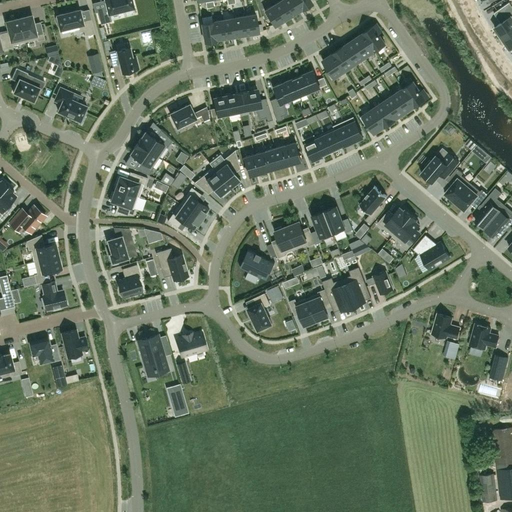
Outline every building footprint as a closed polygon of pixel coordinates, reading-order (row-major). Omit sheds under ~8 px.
[(131,0),(105,0),(107,9),(96,11),(100,24),(111,21),(109,13),(133,7),(131,0)] [(284,0),(278,0),(273,3),(283,19),(292,13),(284,0)] [(284,0),(292,13),(302,8),(296,0),(284,0)] [(310,0),(296,0),(302,8),(311,2),(310,0)] [(511,5),(509,2),(494,13),(501,22),(494,27),(502,38),(511,30),(511,5)] [(274,25),(283,19),(273,3),(264,9),(274,25)] [(82,19),(80,9),(70,12),(70,11),(66,12),(66,13),(57,15),(57,17),(55,17),(57,26),(59,25),(60,30),(78,25),(80,32),(84,31),(85,35),(95,33),(91,17),(82,19)] [(258,31),(255,13),(244,15),(247,33),(258,31)] [(32,15),(19,18),(25,42),(37,39),(37,41),(45,39),(41,24),(34,25),(32,15)] [(234,16),(237,35),(247,33),(244,15),(234,16)] [(237,35),(234,16),(223,18),(226,36),(237,35)] [(13,45),(25,42),(19,18),(6,21),(9,31),(0,33),(0,38),(3,49),(14,47),(13,45)] [(215,38),(226,36),(223,18),(212,20),(215,38)] [(215,38),(212,20),(201,22),(204,41),(216,39),(215,38)] [(375,50),(385,43),(379,33),(382,31),(376,24),(363,33),(375,50)] [(511,30),(502,38),(509,48),(511,46),(511,30)] [(375,50),(363,33),(353,40),(365,57),(375,50)] [(365,57),(353,40),(343,46),(355,64),(365,57)] [(355,64),(343,46),(333,53),(345,70),(355,64)] [(138,68),(135,56),(132,57),(129,47),(117,50),(110,52),(113,65),(120,64),(122,72),(138,68)] [(323,60),(329,70),(327,71),(332,79),(345,70),(333,53),(323,60)] [(95,67),(96,74),(104,75),(101,65),(95,67)] [(28,73),(16,67),(11,78),(18,81),(14,91),(13,91),(13,92),(14,92),(21,95),(26,98),(26,97),(33,100),(33,101),(34,101),(34,100),(39,88),(42,89),(45,82),(34,77),(31,83),(24,80),(28,73)] [(313,70),(303,75),(310,91),(320,87),(313,70)] [(303,75),(303,74),(293,79),(300,95),(310,91),(303,75)] [(300,95),(293,79),(283,83),(290,99),(300,95)] [(423,89),(420,91),(413,81),(403,88),(414,106),(415,106),(428,97),(423,89)] [(277,97),(270,100),(276,121),(282,120),(281,115),(286,114),(283,102),(290,99),(283,83),(272,87),(277,97)] [(66,114),(72,117),(79,120),(80,120),(80,119),(81,119),(83,120),(86,112),(84,111),(86,106),(87,105),(86,105),(70,98),(73,93),(60,87),(55,100),(61,103),(58,110),(58,111),(59,111),(66,114)] [(404,112),(414,106),(403,88),(393,95),(404,112)] [(257,89),(246,91),(250,109),(256,107),(260,119),(266,117),(267,121),(272,119),(271,115),(266,98),(259,99),(257,89)] [(240,111),(250,109),(246,91),(235,93),(240,113),(240,111)] [(240,113),(235,93),(225,96),(229,115),(240,113)] [(393,95),(383,102),(394,119),(404,112),(393,95)] [(229,116),(229,115),(225,96),(214,98),(217,115),(228,113),(229,116)] [(385,126),(395,119),(394,119),(383,102),(373,108),(385,126)] [(176,110),(170,113),(177,127),(201,115),(204,121),(209,118),(206,106),(193,113),(189,104),(183,107),(176,110)] [(360,117),(365,125),(368,123),(374,133),(385,126),(373,108),(360,117)] [(353,141),(363,137),(354,116),(344,121),(353,141)] [(353,141),(344,121),(334,125),(343,146),(353,141)] [(326,134),(334,150),(343,146),(334,125),(334,126),(335,130),(326,134)] [(145,131),(138,142),(159,156),(166,146),(167,147),(172,140),(161,129),(155,138),(145,131)] [(316,139),(314,134),(314,135),(323,155),(324,155),(334,150),(326,134),(316,139)] [(313,160),(323,155),(314,135),(304,139),(313,160)] [(138,142),(130,153),(140,159),(135,168),(148,175),(153,168),(152,167),(159,156),(138,142)] [(291,164),(301,160),(296,142),(285,145),(291,164)] [(275,148),(280,167),(291,164),(285,145),(275,148)] [(270,169),(270,170),(280,167),(275,148),(264,151),(270,169)] [(224,159),(213,167),(229,187),(234,184),(235,185),(241,180),(232,169),(239,164),(235,150),(234,150),(224,159)] [(254,154),(259,172),(270,169),(264,151),(254,154)] [(426,166),(421,172),(425,176),(424,177),(429,182),(430,180),(432,182),(443,170),(448,175),(459,161),(450,153),(443,161),(436,155),(431,161),(429,160),(425,165),(426,166)] [(254,154),(243,157),(249,175),(259,172),(254,154)] [(195,182),(194,182),(205,191),(211,186),(220,197),(226,192),(225,191),(229,187),(213,167),(195,182)] [(455,201),(471,182),(461,174),(463,172),(457,167),(447,180),(452,184),(445,193),(446,194),(445,195),(450,199),(451,198),(455,201)] [(114,184),(114,185),(116,185),(115,188),(139,197),(143,185),(145,185),(147,178),(133,173),(130,179),(120,176),(119,175),(119,176),(118,175),(114,184)] [(480,190),(471,182),(455,201),(465,209),(472,201),(477,205),(487,193),(482,188),(480,190)] [(13,190),(7,185),(0,192),(0,218),(2,220),(13,208),(8,203),(16,195),(11,191),(13,190)] [(387,196),(375,186),(359,204),(370,213),(365,219),(370,224),(381,212),(376,208),(387,196)] [(191,187),(180,203),(201,219),(209,208),(197,199),(201,194),(191,187)] [(485,228),(503,206),(496,200),(502,192),(496,187),(481,204),(485,208),(475,220),(485,228)] [(112,192),(109,200),(118,203),(117,206),(122,207),(119,214),(133,215),(136,209),(133,208),(137,197),(139,197),(115,188),(114,192),(112,191),(111,192),(112,192)] [(180,203),(168,220),(177,227),(182,221),(194,229),(201,219),(180,203)] [(31,232),(45,215),(33,205),(24,215),(19,211),(9,222),(17,229),(22,224),(31,232)] [(336,205),(324,210),(333,234),(345,230),(346,232),(353,229),(348,217),(342,220),(336,205)] [(509,225),(510,226),(511,223),(511,213),(503,206),(485,228),(494,236),(495,235),(499,238),(509,225)] [(377,223),(392,235),(411,214),(405,209),(404,210),(400,207),(391,216),(386,212),(377,223)] [(311,232),(315,241),(316,243),(323,241),(322,239),(333,234),(324,210),(312,215),(318,229),(311,232)] [(411,214),(392,235),(402,243),(401,245),(407,249),(418,237),(412,232),(420,224),(415,220),(417,218),(411,214)] [(289,225),(287,226),(296,248),(307,244),(308,246),(315,243),(311,232),(310,228),(303,231),(299,221),(297,222),(297,220),(288,223),(289,225)] [(279,241),(272,243),(277,255),(278,258),(286,255),(285,253),(296,248),(287,226),(282,228),(281,226),(274,229),(279,241)] [(116,237),(107,239),(111,253),(109,254),(112,262),(128,257),(123,241),(132,239),(129,228),(113,227),(116,237)] [(34,261),(58,255),(55,242),(44,245),(41,234),(26,241),(28,250),(31,249),(34,261)] [(413,249),(419,254),(420,253),(429,269),(450,256),(441,242),(434,246),(431,240),(431,239),(426,234),(413,249)] [(271,257),(272,257),(271,256),(277,254),(277,255),(272,243),(267,245),(266,245),(271,257)] [(171,248),(156,252),(161,269),(170,267),(174,280),(188,276),(182,254),(174,257),(171,248)] [(250,251),(242,268),(268,280),(276,263),(262,256),(263,256),(258,253),(258,254),(250,251)] [(34,274),(36,283),(50,280),(48,271),(61,268),(58,255),(34,261),(37,273),(34,274)] [(148,267),(154,265),(152,258),(146,260),(148,267)] [(402,263),(396,268),(399,277),(407,274),(406,273),(404,268),(404,267),(402,263)] [(126,277),(118,280),(120,286),(119,286),(122,295),(123,295),(123,297),(131,294),(131,296),(142,293),(137,275),(140,274),(137,264),(122,268),(124,275),(125,275),(126,277)] [(359,266),(349,270),(350,274),(342,277),(353,306),(365,301),(365,299),(371,297),(359,266)] [(368,285),(375,282),(379,294),(392,289),(385,270),(372,275),(372,276),(365,279),(368,285)] [(334,281),(332,277),(322,281),(325,289),(331,303),(334,312),(340,309),(341,311),(353,306),(342,277),(334,281)] [(43,295),(46,310),(53,308),(53,310),(61,308),(60,306),(67,304),(63,290),(57,292),(54,281),(42,284),(44,295),(43,295)] [(17,288),(10,290),(11,295),(14,304),(20,302),(17,288)] [(322,320),(329,318),(324,306),(331,303),(325,289),(317,292),(318,293),(307,298),(316,320),(321,319),(322,320)] [(249,308),(248,308),(248,309),(252,316),(252,317),(254,320),(254,321),(258,329),(257,329),(258,330),(259,329),(260,329),(261,330),(268,327),(267,325),(271,323),(271,324),(272,323),(271,322),(264,306),(270,303),(265,292),(253,298),(256,304),(249,308)] [(307,298),(297,302),(295,298),(289,301),(295,315),(300,313),(305,327),(313,324),(312,322),(316,320),(307,298)] [(452,317),(437,313),(432,333),(447,337),(447,335),(457,338),(460,326),(450,324),(452,317)] [(471,345),(469,353),(481,356),(483,348),(485,348),(486,344),(496,347),(499,335),(489,332),(491,327),(475,323),(469,344),(471,345)] [(61,333),(67,357),(81,354),(82,356),(89,355),(85,336),(78,338),(76,329),(61,333)] [(177,339),(182,356),(206,349),(201,332),(192,335),(192,333),(183,335),(184,337),(177,339)] [(157,335),(138,340),(141,351),(143,350),(145,355),(143,356),(145,365),(153,363),(156,373),(167,369),(164,356),(158,337),(157,335)] [(50,346),(48,338),(30,342),(33,355),(38,354),(40,363),(58,358),(55,345),(50,346)] [(450,341),(447,353),(456,355),(460,344),(450,341)] [(12,362),(10,353),(3,355),(2,354),(0,354),(0,374),(0,373),(0,372),(9,370),(10,376),(22,373),(19,360),(12,362)] [(177,364),(182,383),(191,381),(185,361),(177,364)] [(493,365),(490,377),(502,380),(505,368),(493,365)] [(28,378),(21,380),(23,386),(30,385),(28,378)] [(174,404),(177,415),(188,412),(180,383),(168,387),(172,398),(173,398),(174,404)] [(511,426),(493,429),(501,499),(511,497),(511,426)] [(483,501),(497,499),(494,473),(480,475),(483,501)]
